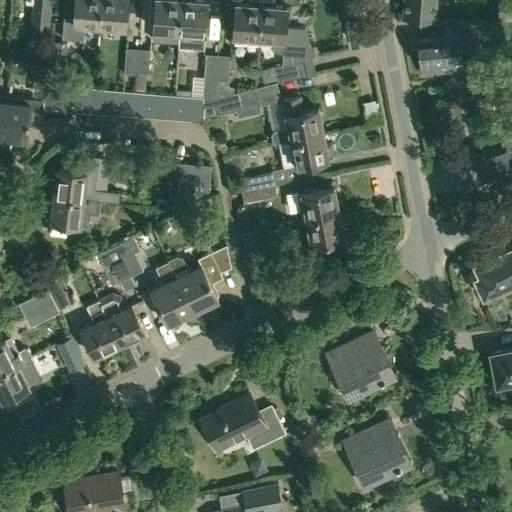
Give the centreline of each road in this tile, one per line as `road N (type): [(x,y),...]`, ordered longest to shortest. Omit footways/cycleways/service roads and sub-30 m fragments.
road 1 (residential): [(145,383),(427,247)]
road 2 (residential): [(479,511),(427,247)]
road 3 (residential): [(427,247),(379,0)]
road 4 (residential): [(0,455),(145,383)]
road 5 (residential): [(168,511),(145,383)]
